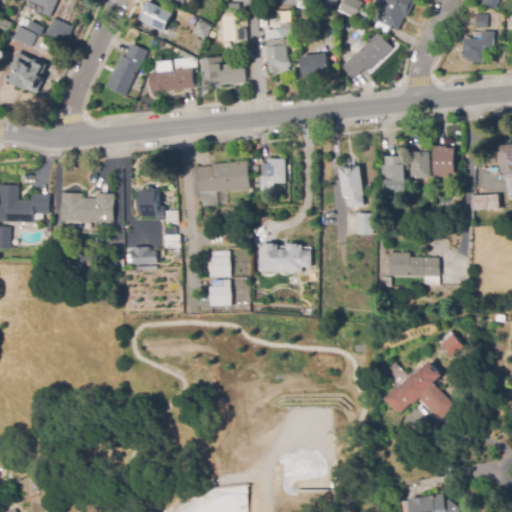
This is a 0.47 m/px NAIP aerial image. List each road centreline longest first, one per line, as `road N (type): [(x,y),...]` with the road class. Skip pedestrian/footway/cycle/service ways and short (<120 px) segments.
road 1 (residential): [(0,128),(37,138),(116,134),(511,93)]
road 2 (residential): [(115,0),(75,88),(69,137)]
